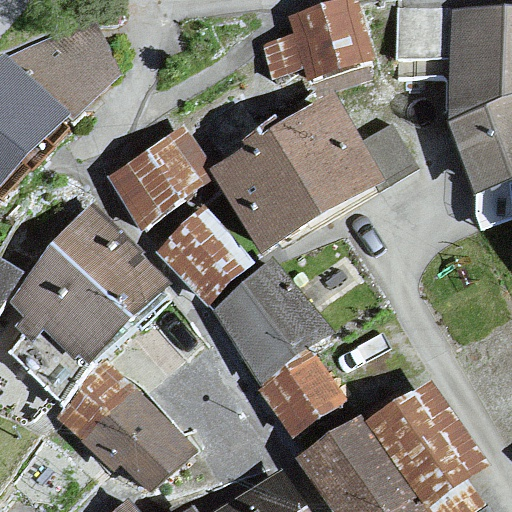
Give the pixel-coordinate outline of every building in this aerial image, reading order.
[(351,0),(294,19),(314,82),(372,63),(351,0)] [(511,9),(456,10),(449,117),(511,86),(511,9)] [(95,17),(6,58),(60,107),(67,113),(121,69),(95,17)] [(296,40),(266,50),(276,79),(305,69),(296,40)] [(0,173),(60,107),(6,58),(2,54),(0,55),(0,173)] [(511,176),(511,86),(449,117),(475,189),(511,176)] [(248,151),(217,170),(267,252),(375,186),(349,144),(325,103),(282,129),(277,120),(242,141),(248,151)] [(349,144),(375,186),(415,161),(390,119),(349,144)] [(182,134),(113,180),(146,230),(216,183),(182,134)] [(200,208),(159,247),(208,299),(249,260),(200,208)] [(21,281),(91,353),(163,284),(93,212),(21,281)] [(275,260),(216,312),(261,383),(307,351),(333,334),(275,260)] [(0,269),(0,305),(16,280),(0,269)] [(307,351),(261,383),(298,435),(344,402),(307,351)] [(111,364),(63,410),(117,465),(124,459),(153,490),(194,450),(111,364)] [(413,496),(421,506),(467,475),(480,466),(423,382),(364,422),(413,496)] [(340,511),(389,511),(413,496),(364,422),(359,415),(301,453),(340,511)] [(474,511),(487,504),(467,475),(421,506),(424,511),(474,511)] [(303,511),(280,477),(228,511),(197,511),(196,510),(192,511),(138,511),(126,501),(116,511),(303,511)] [(424,511),(421,506),(413,496),(389,511),(424,511)]
